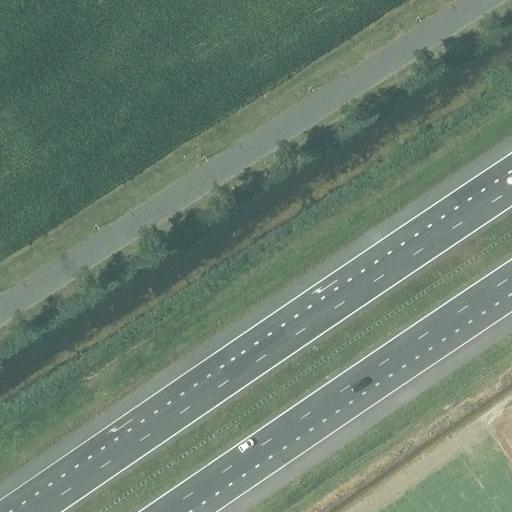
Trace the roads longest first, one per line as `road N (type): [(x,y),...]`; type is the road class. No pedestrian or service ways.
road 1 (unclassified): [(0,310),(483,0)]
road 2 (motorway): [(511,189),(36,511)]
road 3 (motorway): [(164,511),(511,276)]
